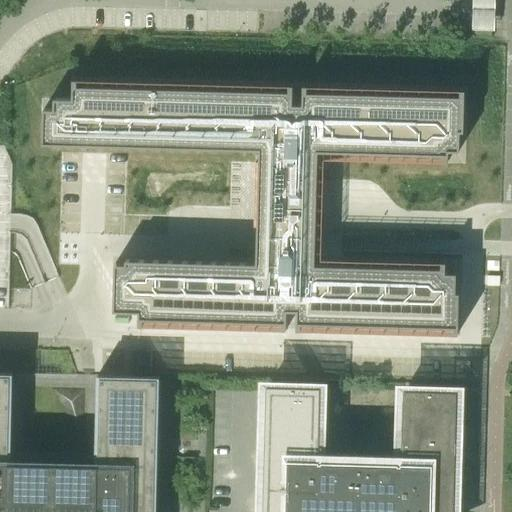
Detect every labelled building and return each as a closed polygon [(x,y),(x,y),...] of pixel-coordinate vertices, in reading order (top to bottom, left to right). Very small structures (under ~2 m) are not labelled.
[(292,85),(73,79),(73,99),(55,98),(54,109),(44,109),(43,144),(62,144),(82,145),(107,145),(128,146),(260,149),(257,250),(257,263),(229,262),(126,260),(126,264),(115,263),(114,311),(139,311),(139,325),(458,334),(459,292),(455,292),(456,273),(445,272),(445,262),(315,258),(315,237),(317,179),(318,159),(343,160),(448,161),(448,151),(459,151),(460,131),(463,131),(464,90),(292,85)] [(317,179),(315,237),(327,237),(329,180),(317,179)] [(60,181),(38,190),(66,259),(88,250),(60,181)] [(133,376),(150,376),(150,375),(151,350),(133,350),(133,376)] [(364,381),(365,356),(330,355),(329,380),(364,381)] [(156,511),(160,376),(150,376),(133,376),(98,375),(96,465),(11,463),(13,373),(0,372),(0,511),(156,511)] [(453,511),(453,495),(456,391),(395,391),(392,461),(327,460),(329,388),(268,387),(264,511),(453,511)]
